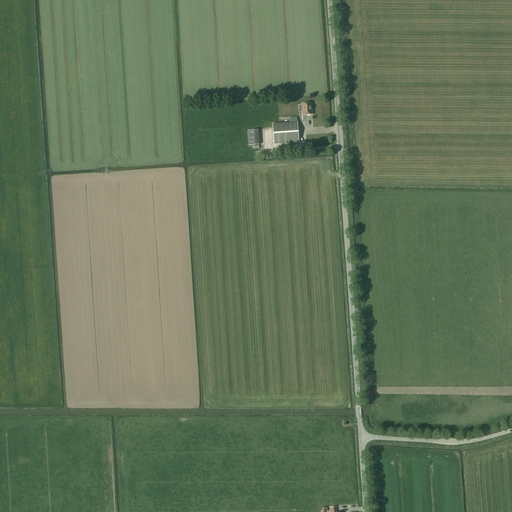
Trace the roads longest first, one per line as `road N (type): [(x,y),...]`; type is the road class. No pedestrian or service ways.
road 1 (unclassified): [(361,437),(328,0)]
road 2 (unclassified): [(511,431),(465,443),(361,437)]
